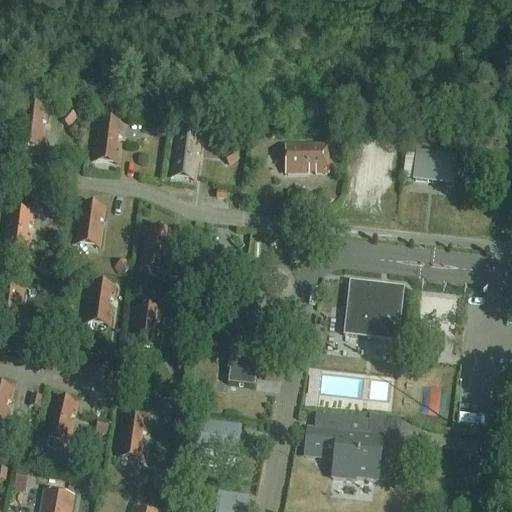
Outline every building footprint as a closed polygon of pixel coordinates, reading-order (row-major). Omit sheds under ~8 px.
[(44,124),(46,112),(20,109),(16,147),(41,150),(43,130),(40,130),(41,123),(44,124)] [(121,138),(122,127),(97,124),(93,162),(118,165),(120,145),(117,145),(118,138),(121,138)] [(197,154),(199,143),(174,140),(169,178),(194,181),(197,161),(193,160),(194,154),(197,154)] [(327,175),(326,146),(286,146),(287,176),(308,175),(308,172),(315,172),(315,175),(327,175)] [(414,181),(451,186),(455,159),(417,155),(414,181)] [(224,218),(238,217),(237,199),(223,200),(224,218)] [(103,221),(104,210),(79,206),(74,244),(99,248),(102,228),(99,227),(100,221),(103,221)] [(31,228),(33,216),(8,213),(3,251),(28,254),(31,234),(27,234),(28,227),(31,228)] [(170,246),(172,234),(147,230),(140,268),(165,272),(168,252),(165,251),(166,245),(170,246)] [(223,235),(223,249),(244,249),(244,235),(223,235)] [(398,339),(403,289),(350,283),(344,333),(398,339)] [(113,300),(115,289),(90,285),(85,323),(110,327),(112,307),(109,306),(110,300),(113,300)] [(21,305),(23,293),(0,290),(0,329),(18,331),(20,311),(17,311),(18,304),(21,305)] [(430,303),(429,322),(440,322),(439,340),(465,341),(466,304),(430,303)] [(159,323),(161,312),(136,309),(131,347),(156,350),(159,330),(155,330),(156,323),(159,323)] [(254,389),(259,351),(232,348),(228,386),(254,389)] [(460,369),(460,354),(440,353),(439,368),(460,369)] [(11,403),(13,392),(0,388),(0,428),(5,429),(9,409),(6,409),(7,402),(11,403)] [(266,398),(288,398),(288,388),(266,388),(266,398)] [(75,418),(77,406),(53,401),(44,438),(69,444),(73,424),(70,423),(71,417),(75,418)] [(145,434),(147,423),(122,420),(117,458),(142,461),(145,441),(141,440),(142,434),(145,434)] [(199,425),(196,451),(235,456),(239,430),(199,425)] [(378,484),(383,442),(368,440),(308,433),(305,459),(335,462),(333,481),(355,484),(355,481),(378,484)] [(70,511),(73,498),(44,493),(41,511),(70,511)] [(219,499),(217,511),(244,511),(246,502),(219,499)]
